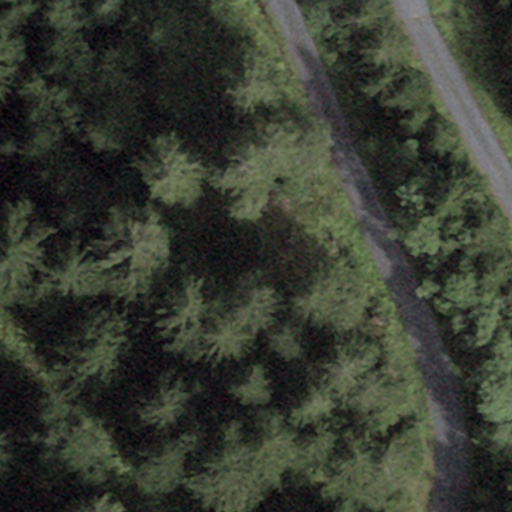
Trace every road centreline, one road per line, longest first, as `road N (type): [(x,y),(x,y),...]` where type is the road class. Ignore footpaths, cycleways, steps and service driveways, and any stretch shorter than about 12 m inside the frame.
road 1 (track): [(430,511),(432,354),(293,0)]
road 2 (track): [(413,0),(511,176)]
